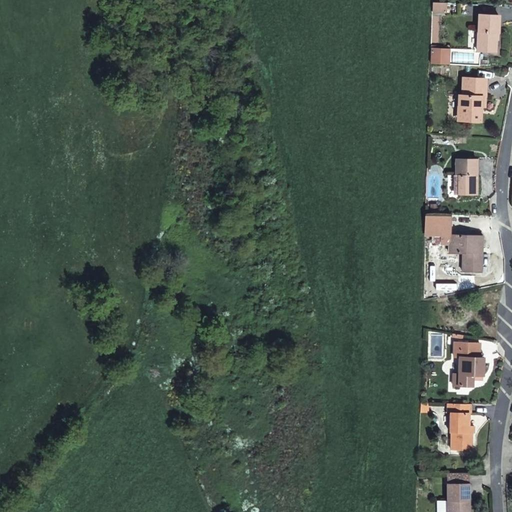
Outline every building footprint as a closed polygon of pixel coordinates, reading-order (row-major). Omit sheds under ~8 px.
[(433,2),(432,11),(446,11),(447,2),(433,2)] [(471,48),(489,49),(489,30),(491,30),(491,13),(472,13),(471,48)] [(439,47),(431,46),(431,55),(431,61),(439,62),(439,47)] [(447,47),(439,47),(439,62),(446,62),(447,47)] [(462,93),(459,93),(458,112),(470,112),(469,118),(480,118),(480,105),(481,96),(484,96),(485,77),(463,76),(462,93)] [(456,158),(456,174),(458,174),(458,192),(475,193),(476,159),(456,158)] [(480,250),(480,232),(451,232),(452,214),(427,214),(427,232),(451,232),(451,249),(464,249),(464,267),(483,268),(483,250),(480,250)] [(457,357),(456,375),(453,375),(453,386),(471,386),(472,377),(472,375),(483,375),(484,358),(480,357),(479,357),(479,344),(457,344),(457,357)] [(421,403),(420,413),(429,413),(429,403),(421,403)] [(451,448),(471,449),(472,431),(468,431),(469,413),(470,413),(470,403),(447,403),(447,412),(450,412),(450,431),(451,431),(451,448)] [(467,472),(446,472),(447,493),(447,499),(447,511),(468,511),(468,491),(467,472)] [(437,499),(437,511),(447,511),(447,499),(437,499)]
